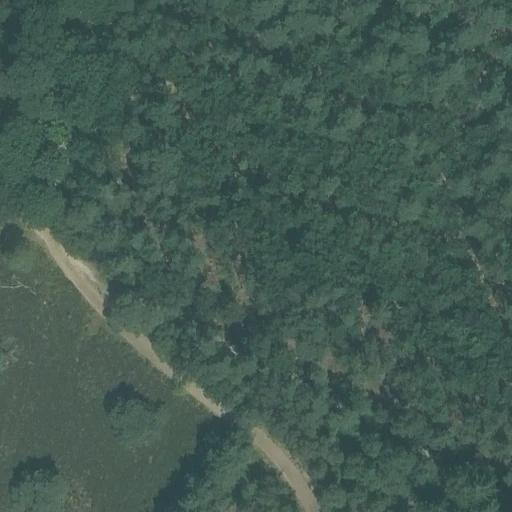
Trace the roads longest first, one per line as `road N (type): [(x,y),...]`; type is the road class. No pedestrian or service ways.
road 1 (track): [(511,497),(93,281),(46,243),(48,208),(116,0)]
road 2 (track): [(309,511),(283,469),(155,359),(93,281)]
